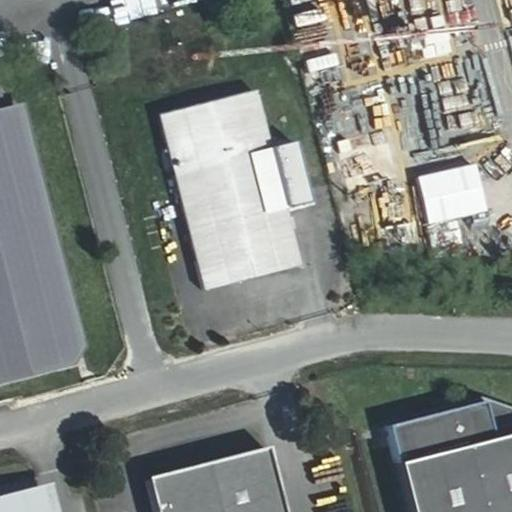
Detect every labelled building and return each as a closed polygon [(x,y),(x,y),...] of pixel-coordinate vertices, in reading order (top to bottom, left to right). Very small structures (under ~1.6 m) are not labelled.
[(511,7),(496,11),(499,26),(511,23),(511,7)] [(511,49),(497,50),(497,61),(511,60),(511,49)] [(252,89),(156,113),(181,210),(195,206),(198,216),(183,219),(193,260),(235,250),(242,278),(296,264),(252,89)] [(10,110),(0,112),(0,374),(55,359),(67,339),(10,110)] [(195,206),(181,210),(183,219),(198,216),(195,206)] [(145,220),(152,248),(163,245),(156,217),(145,220)] [(235,250),(193,260),(201,288),(242,278),(235,250)] [(481,397),(385,423),(409,511),(511,511),(511,429),(492,435),(481,397)] [(296,511),(278,443),(158,476),(167,511),(296,511)] [(40,511),(33,485),(0,494),(0,511),(40,511)]
